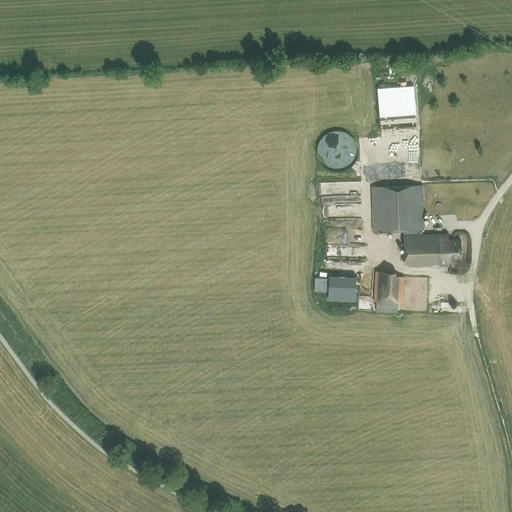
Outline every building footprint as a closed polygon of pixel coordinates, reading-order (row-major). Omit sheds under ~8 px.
[(422,186),(372,188),(373,231),(403,230),(405,264),(408,264),(408,266),(431,266),(431,263),(439,263),(439,265),(449,265),(449,259),(461,259),(460,239),(448,239),(448,234),(422,235),(422,229),(423,229),(422,186)] [(331,254),(358,252),(357,242),(339,243),(338,239),(331,239),(331,254)] [(364,269),(364,258),(329,258),(329,269),(364,269)] [(376,271),(374,302),(377,302),(376,312),(397,313),(398,303),(402,303),(403,277),(395,276),(395,272),(376,271)] [(453,285),(437,286),(438,300),(454,299),(453,285)]
